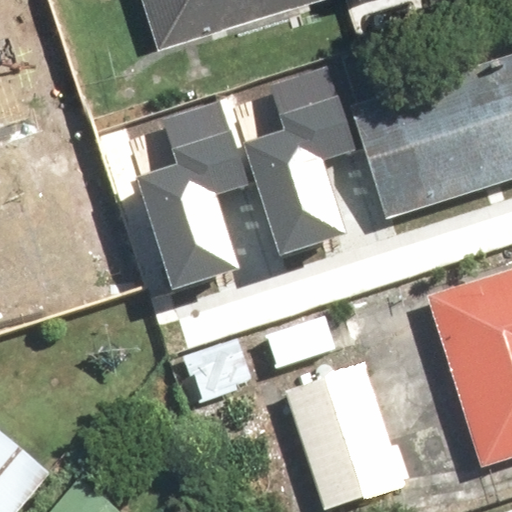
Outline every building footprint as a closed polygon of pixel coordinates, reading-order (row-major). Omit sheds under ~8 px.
[(44,0),(42,0),(0,14),(0,132),(80,105),(44,0)] [(158,0),(170,43),(318,0),(158,0)] [(511,64),(367,109),(402,222),(511,188),(511,64)] [(243,146),(280,258),(351,236),(328,164),(358,155),(330,69),(273,87),(288,131),(243,146)] [(131,176),(168,288),(239,265),(216,194),(246,185),(218,99),(161,117),(176,161),(131,176)] [(511,277),(440,300),(497,473),(511,468),(511,277)] [(348,319),(271,344),(283,384),(361,359),(348,319)] [(235,349),(189,362),(205,417),(251,404),(235,349)] [(379,368),(294,398),(334,511),(359,511),(422,489),(379,368)] [(33,511),(64,473),(6,426),(0,432),(0,511),(33,511)] [(131,511),(89,480),(64,511),(131,511)]
